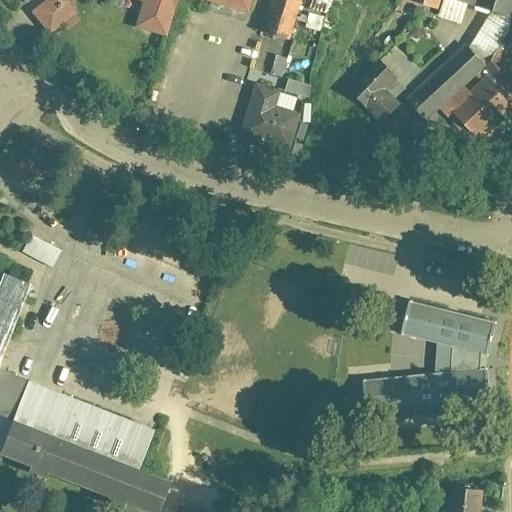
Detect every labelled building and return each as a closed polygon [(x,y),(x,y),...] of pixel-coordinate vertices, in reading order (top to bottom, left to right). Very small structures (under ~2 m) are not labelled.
[(227,0),(245,5),(246,0),(134,0),(127,26),(161,36),(171,0),(227,0)] [(271,0),(262,31),(288,40),(300,0),(271,0)] [(438,9),(439,0),(411,0),(438,9)] [(511,0),(478,0),(476,7),(511,17),(511,0)] [(471,49),(411,104),(426,120),(441,106),(456,93),(486,66),(471,49)] [(372,59),(343,87),(379,123),(401,101),(394,94),(400,87),(372,59)] [(278,91),(301,97),(305,84),(282,77),(278,91)] [(456,93),(441,106),(462,130),(467,125),(481,141),(497,127),(493,123),(511,108),(487,81),(464,102),(456,93)] [(278,92),(257,85),(243,132),(288,146),(298,115),(273,107),(278,92)] [(25,234),(17,251),(48,264),(55,247),(25,234)] [(0,333),(24,270),(0,260),(0,441),(151,500),(169,455),(136,442),(142,429),(127,423),(133,407),(68,382),(61,398),(0,374),(0,333)] [(496,323),(410,301),(402,334),(454,348),(451,372),(364,381),(367,415),(491,403),(488,369),(488,355),(496,323)]
